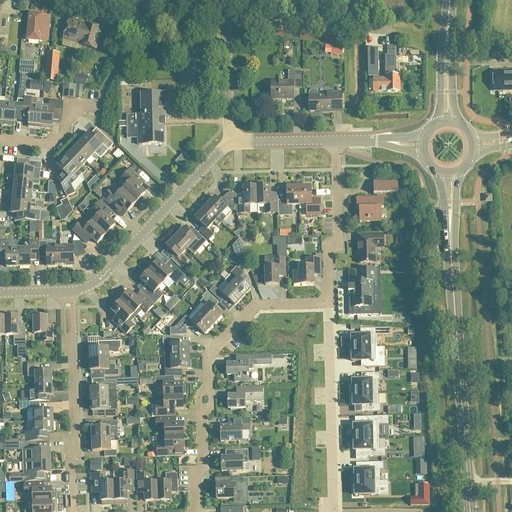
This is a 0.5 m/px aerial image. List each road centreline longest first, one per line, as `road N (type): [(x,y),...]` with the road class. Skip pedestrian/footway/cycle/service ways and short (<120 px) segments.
road 1 (secondary): [(469,511),(449,172)]
road 2 (residential): [(197,511),(201,415),(211,403),(208,356),(257,305),(328,303)]
road 3 (tertiary): [(68,293),(92,285),(229,142)]
road 4 (residential): [(72,511),(68,293)]
road 5 (residential): [(333,510),(328,303)]
road 6 (residential): [(389,29),(243,12),(223,19)]
road 7 (residential): [(328,303),(328,250),(338,236),(337,141)]
road 8 (residential): [(0,137),(54,143),(65,134),(68,105),(95,107)]
road 9 (residential): [(229,142),(223,19)]
